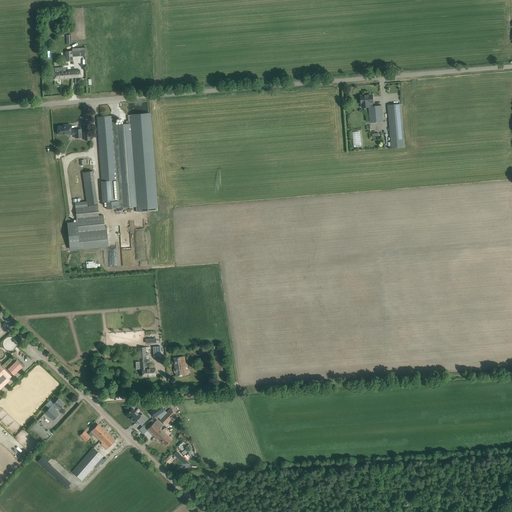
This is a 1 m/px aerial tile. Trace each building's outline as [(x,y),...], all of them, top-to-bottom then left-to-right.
[(80,51),(65,51),(66,61),(73,61),(73,57),(81,56),(80,51)] [(55,72),(55,74),(55,79),(80,77),(79,70),(55,72)] [(382,106),(373,106),(373,103),(372,95),(360,96),(361,104),(362,108),(369,108),(370,123),(383,122),(382,106)] [(388,105),(391,148),(404,147),(401,104),(388,105)] [(150,114),(130,115),(131,124),(137,206),(137,207),(158,206),(150,114)] [(114,116),(97,117),(97,119),(102,181),(116,180),(118,200),(118,207),(137,206),(131,124),(115,125),(114,116)] [(58,127),(58,134),(75,133),(75,138),(81,138),(81,129),(74,130),(70,131),(70,124),(66,125),(66,126),(58,127)] [(354,147),(361,147),(361,131),(353,132),(354,147)] [(97,204),(93,172),(82,173),(86,201),(75,203),(77,222),(67,222),(70,250),(108,247),(106,227),(104,227),(103,215),(99,216),(98,205),(87,206),(87,205),(97,204)] [(226,364),(223,348),(217,349),(217,345),(211,346),(214,366),(215,371),(227,369),(226,364)] [(145,347),(139,347),(139,351),(140,370),(142,369),(142,372),(142,377),(155,376),(155,371),(155,365),(149,365),(150,368),(147,369),(146,350),(145,347)] [(173,358),(175,371),(176,376),(187,375),(185,366),(182,366),(181,356),(173,358)] [(13,375),(23,366),(16,360),(7,368),(13,375)] [(0,365),(0,370),(8,379),(11,377),(0,365)] [(0,389),(9,380),(8,379),(0,370),(0,389)] [(58,398),(55,402),(54,403),(51,406),(45,413),(53,420),(59,413),(54,409),(57,406),(60,409),(64,404),(58,398)] [(165,410),(160,404),(150,411),(154,418),(165,410)] [(132,408),(126,414),(129,417),(131,419),(135,422),(136,420),(140,416),(132,408)] [(170,409),(160,420),(165,425),(170,420),(172,422),(178,416),(170,409)] [(142,414),(140,416),(136,420),(139,423),(145,417),(147,420),(142,414)] [(154,423),(148,430),(153,435),(156,438),(159,440),(165,445),(169,442),(171,439),(163,432),(163,431),(160,428),(163,425),(158,420),(154,423)] [(41,442),(48,433),(36,422),(29,431),(41,442)] [(91,432),(100,441),(107,434),(98,424),(91,432)] [(85,431),(80,436),(86,442),(91,437),(85,431)] [(178,437),(188,442),(190,439),(188,438),(189,436),(185,433),(184,436),(180,433),(178,437)] [(107,434),(100,441),(102,443),(101,444),(106,449),(115,441),(107,434)] [(82,480),(101,458),(103,456),(93,448),(72,472),(82,480)] [(71,483),(42,457),(37,461),(68,489),(70,487),(68,486),(71,483)]
